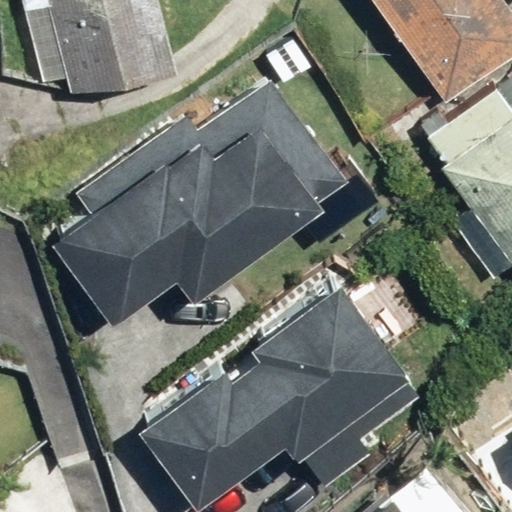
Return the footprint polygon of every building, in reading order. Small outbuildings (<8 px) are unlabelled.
[(173,0),(59,0),(77,71),(184,46),(173,0)] [(511,0),(393,0),(448,87),(511,47),(511,0)] [(283,56),(58,217),(119,301),(184,255),(201,279),(361,164),(283,56)] [(511,104),(447,149),(511,243),(511,104)] [(347,255),(144,407),(207,490),(296,424),(322,457),(435,372),(347,255)] [(476,511),(422,451),(354,511),(476,511)]
